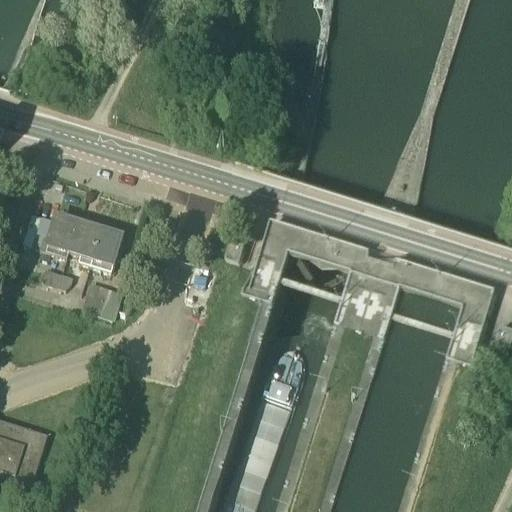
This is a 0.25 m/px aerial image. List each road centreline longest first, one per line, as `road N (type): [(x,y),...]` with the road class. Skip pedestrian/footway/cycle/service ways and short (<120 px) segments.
road 1 (tertiary): [(511,273),(0,115)]
road 2 (track): [(45,130),(0,308)]
